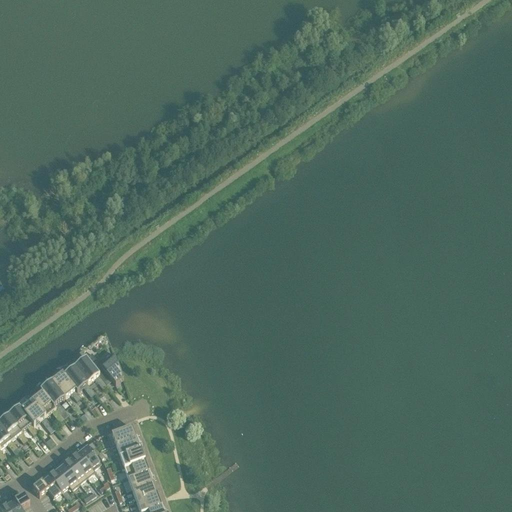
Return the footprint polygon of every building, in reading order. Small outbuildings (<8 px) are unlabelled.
[(86,361),(85,362),(106,389),(107,388),(105,386),(110,382),(116,389),(123,383),(114,357),(101,368),(97,363),(91,367),(86,361)] [(106,389),(85,362),(74,370),(88,387),(95,382),(102,392),(106,389)] [(88,387),(74,370),(73,371),(64,378),(62,375),(62,376),(77,395),(83,391),(90,400),(95,396),(88,387)] [(77,395),(62,376),(61,376),(52,384),(65,401),(71,397),(77,404),(81,401),(77,396),(77,395)] [(65,401),(52,384),(50,385),(40,393),(60,418),(60,417),(65,414),(59,406),(65,401)] [(60,418),(40,393),(42,395),(41,396),(32,403),(45,420),(52,416),(59,425),(64,422),(60,417),(60,418)] [(45,420),(32,403),(31,404),(21,412),(19,409),(19,410),(34,429),(41,424),(50,436),(55,433),(55,432),(45,420)] [(34,429),(19,410),(18,410),(8,418),(22,435),(27,431),(33,438),(38,435),(34,430),(34,429)] [(28,443),(22,435),(8,418),(7,419),(0,424),(0,428),(11,443),(17,439),(23,446),(28,443)] [(17,451),(11,443),(0,428),(0,452),(7,447),(13,454),(17,451)] [(111,450),(136,441),(132,429),(120,434),(119,432),(106,437),(108,441),(111,450)] [(118,461),(141,452),(136,441),(111,450),(111,451),(116,449),(120,460),(117,460),(118,461)] [(96,450),(92,446),(92,445),(87,449),(91,454),(96,451),(96,450)] [(87,449),(79,455),(93,473),(94,473),(101,467),(91,454),(87,449)] [(145,464),(141,452),(118,461),(122,472),(145,464)] [(93,473),(79,455),(72,461),(87,481),(95,475),(94,473),(93,473)] [(87,481),(72,461),(64,467),(80,487),(87,481)] [(149,475),(145,464),(122,472),(122,473),(124,472),(128,482),(149,475)] [(80,487),(64,467),(57,473),(69,489),(72,493),(80,487)] [(69,489),(57,473),(49,479),(62,495),(69,489)] [(153,486),(149,475),(128,482),(132,494),(153,486)] [(62,495),(49,479),(33,492),(39,500),(48,494),(54,501),(62,495)] [(157,497),(153,486),(132,494),(136,505),(157,497)] [(152,511),(161,509),(157,497),(136,505),(139,511),(152,511)] [(24,498),(6,508),(8,511),(20,511),(21,511),(30,507),(24,498)]
